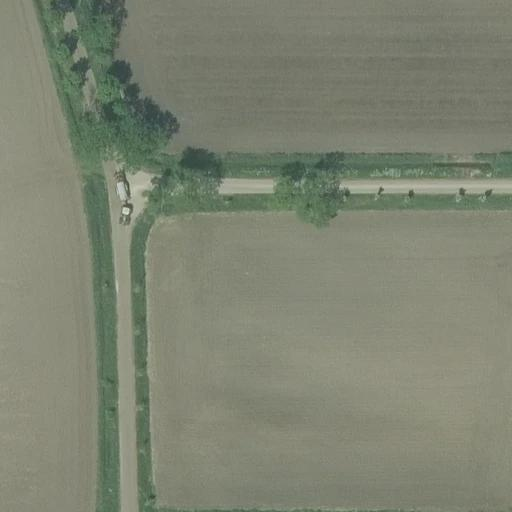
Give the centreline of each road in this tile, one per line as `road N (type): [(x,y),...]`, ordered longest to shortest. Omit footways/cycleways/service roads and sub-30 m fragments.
road 1 (unclassified): [(108,191),(511,197)]
road 2 (unclassified): [(122,511),(108,191)]
road 3 (unclassified): [(108,191),(57,0)]
